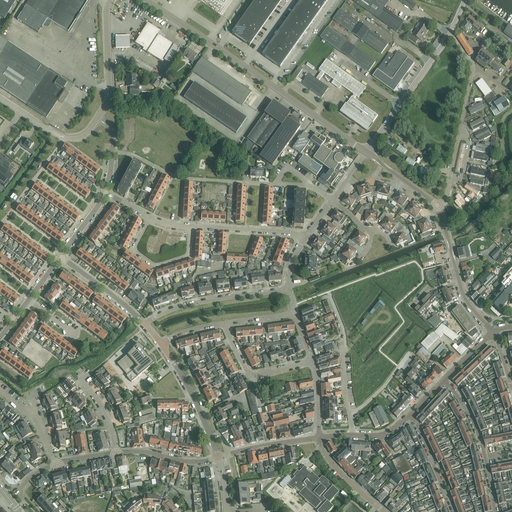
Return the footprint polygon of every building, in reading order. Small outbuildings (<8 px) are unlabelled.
[(0,0),(0,16),(4,19),(15,0),(0,0)] [(46,0),(29,0),(26,6),(51,22),(66,32),(69,33),(78,20),(46,0)] [(76,0),(46,0),(78,20),(86,6),(76,0)] [(301,0),(262,55),(280,68),(328,0),(301,0)] [(352,0),(397,32),(404,22),(384,8),(390,0),(398,0),(412,10),(416,5),(409,0),(352,0)] [(258,14),(263,7),(254,1),(249,7),(258,14)] [(276,7),(267,1),(263,7),(272,14),(276,7)] [(51,22),(26,6),(17,20),(38,33),(44,24),(48,27),(51,22)] [(254,20),(258,14),(249,7),(245,14),(254,20)] [(272,14),(263,7),(258,14),(267,20),(272,14)] [(333,20),(381,54),(388,44),(340,10),(333,20)] [(249,27),(254,20),(245,14),(240,20),(249,27)] [(267,20),(258,14),(254,20),(263,27),(267,20)] [(485,28),(484,28),(475,21),(475,20),(470,16),(460,28),(467,33),(471,27),(472,26),(481,33),(485,28)] [(245,33),(249,27),(240,20),(236,27),(245,33)] [(254,20),(249,27),(258,33),(263,27),(254,20)] [(162,63),(163,61),(169,65),(179,49),(158,35),(160,31),(147,23),(135,43),(148,51),(147,53),(162,63)] [(416,43),(419,39),(421,41),(429,29),(421,23),(414,34),(409,31),(406,36),(416,43)] [(240,39),(245,33),(236,27),(231,33),(240,39)] [(258,33),(249,27),(245,33),(254,39),(258,33)] [(320,37),(368,72),(375,62),(327,28),(320,37)] [(179,30),(175,36),(185,43),(189,37),(179,30)] [(254,39),(245,33),(240,39),(249,46),(254,39)] [(461,33),(456,36),(469,56),(473,53),(461,33)] [(129,37),(115,37),(116,50),(130,49),(129,37)] [(8,43),(0,54),(0,87),(25,104),(46,118),(64,90),(63,89),(67,84),(60,79),(61,78),(48,70),(8,43)] [(188,48),(185,52),(182,50),(178,56),(181,58),(183,56),(192,62),(190,64),(194,67),(199,58),(196,56),(197,55),(188,48)] [(498,64),(500,62),(499,61),(496,58),(495,59),(483,49),(477,56),(479,57),(475,62),(484,69),(488,64),(490,66),(494,69),(497,71),(501,67),(498,64)] [(414,63),(413,62),(408,59),(398,52),(394,57),(389,53),(373,77),(394,92),(402,81),(404,82),(409,75),(407,73),(414,63)] [(242,106),(251,93),(202,58),(192,71),(242,106)] [(152,69),(135,59),(131,64),(148,75),(152,69)] [(316,79),(318,81),(324,73),(334,80),(332,84),(339,89),(341,86),(353,94),(346,105),(346,104),(340,113),(367,132),(373,124),(372,123),(378,116),(354,99),(356,96),(358,98),(365,88),(326,60),(319,70),(322,71),(316,79)] [(312,71),(315,67),(307,62),(305,66),(312,71)] [(292,77),(295,79),(302,70),(299,67),(292,77)] [(309,74),(302,84),(321,98),(328,88),(318,81),(316,79),(309,74)] [(135,95),(135,89),(139,89),(138,82),(135,82),(135,75),(127,75),(127,87),(129,87),(130,90),(130,96),(135,95)] [(151,89),(154,92),(156,89),(156,88),(160,83),(154,79),(150,84),(153,86),(151,89)] [(485,96),(491,92),(482,80),(476,84),(485,96)] [(192,92),(197,84),(194,82),(189,90),(192,92)] [(176,92),(179,88),(172,84),(169,87),(176,92)] [(192,92),(189,90),(183,98),(186,100),(192,92)] [(192,92),(186,100),(189,102),(195,94),(192,92)] [(506,101),(504,98),(495,103),(494,101),(496,99),(492,93),(484,98),(491,108),(490,109),(495,117),(510,107),(508,104),(506,101)] [(195,94),(189,102),(192,104),(198,96),(195,94)] [(201,98),(198,96),(192,104),(195,106),(201,98)] [(204,100),(201,98),(195,106),(198,108),(204,100)] [(204,100),(198,108),(201,110),(206,102),(204,100)] [(255,144),(281,107),(273,101),(268,108),(263,114),(264,114),(246,139),(247,139),(255,144)] [(206,102),(201,110),(204,112),(209,104),(206,102)] [(481,103),(468,110),(471,116),(484,109),(481,103)] [(209,104),(204,112),(207,114),(212,106),(209,104)] [(212,106),(207,114),(210,116),(215,107),(212,106)] [(215,107),(210,116),(212,118),(218,109),(215,107)] [(282,108),(281,107),(255,144),(263,150),(281,126),(290,113),(282,108)] [(221,111),(218,109),(212,118),(215,120),(221,111)] [(221,111),(215,120),(218,122),(224,113),(221,111)] [(227,115),(224,113),(218,122),(221,124),(227,115)] [(227,115),(221,124),(224,126),(230,117),(227,115)] [(243,116),(238,123),(241,125),(247,118),(243,116)] [(230,117),(224,126),(227,128),(233,119),(230,117)] [(259,157),(268,164),(272,166),(300,127),(298,126),(289,120),(287,118),(259,157)] [(487,118),(485,119),(492,134),(495,132),(487,118)] [(235,121),(233,119),(227,128),(230,130),(235,121)] [(485,125),(482,119),(470,126),(473,132),(485,125)] [(235,121),(230,130),(233,132),(238,123),(235,121)] [(238,123),(233,132),(236,134),(241,125),(238,123)] [(489,134),(490,134),(488,129),(475,136),(477,140),(482,138),(483,141),(491,137),(489,134)] [(315,145),(321,136),(318,133),(317,134),(315,133),(312,138),(304,133),(292,149),(300,154),(308,143),(310,145),(312,143),(315,145)] [(321,136),(315,145),(320,149),(313,158),(322,165),(332,153),(331,149),(327,149),(322,146),(325,140),(324,139),(325,138),(321,136)] [(393,147),(396,142),(389,137),(385,142),(393,147)] [(29,150),(34,144),(28,140),(27,142),(24,140),(20,146),(23,147),(24,146),(29,150)] [(11,151),(15,153),(20,146),(16,144),(11,151)] [(66,144),(61,151),(60,151),(63,153),(63,152),(66,154),(70,147),(66,144)] [(407,150),(400,145),(396,150),(404,155),(407,150)] [(70,147),(66,154),(65,155),(68,156),(71,157),(75,151),(70,147)] [(491,155),(491,157),(489,162),(493,163),(493,162),(494,162),(497,163),(498,157),(494,156),(495,154),(496,149),(493,148),(491,153),(491,155)] [(473,161),(486,164),(488,153),(476,150),(473,161)] [(75,151),(71,157),(70,158),(72,160),(73,159),(75,161),(80,155),(75,151)] [(335,155),(332,153),(322,165),(330,170),(326,175),(335,182),(338,178),(337,178),(338,176),(333,172),(337,166),(337,164),(341,164),(343,161),(342,157),(339,155),(335,155)] [(0,174),(8,181),(13,176),(2,167),(3,167),(7,170),(12,163),(1,154),(0,155),(0,174)] [(80,155),(75,161),(75,162),(77,164),(78,163),(80,164),(85,158),(80,155)] [(303,155),(298,163),(316,176),(322,168),(303,155)] [(416,163),(409,157),(405,162),(413,168),(416,163)] [(85,158),(80,164),(80,165),(82,167),(83,166),(85,168),(90,162),(85,158)] [(133,161),(120,185),(116,192),(125,196),(141,165),(133,161)] [(90,162),(85,168),(84,169),(87,171),(87,170),(90,172),(94,165),(90,162)] [(52,163),(46,170),(47,170),(51,173),(56,167),(54,165),(54,164),(52,163)] [(265,168),(271,172),(274,168),(272,166),(268,164),(265,168)] [(94,165),(90,172),(89,172),(92,174),(92,173),(95,175),(95,176),(100,169),(99,169),(94,165)] [(57,166),(56,167),(51,173),(56,177),(61,171),(58,169),(59,168),(57,166)] [(485,175),(486,171),(472,168),(470,175),(482,178),(483,174),(485,175)] [(255,178),(256,169),(247,169),(247,176),(250,176),(249,177),(255,178)] [(256,169),(255,178),(262,178),(262,177),(265,177),(265,170),(256,169)] [(61,170),(61,171),(56,177),(61,181),(65,174),(63,172),(64,172),(61,170)] [(66,173),(65,174),(61,181),(66,184),(70,178),(68,176),(69,175),(66,173)] [(0,183),(4,187),(8,181),(0,174),(0,183)] [(162,175),(160,180),(167,184),(170,179),(162,175)] [(335,182),(326,175),(323,180),(319,178),(317,181),(324,185),(325,182),(331,186),(332,185),(333,185),(335,182)] [(71,177),(70,178),(66,184),(70,188),(75,181),(73,180),(73,179),(71,177)] [(483,187),(484,180),(470,177),(469,181),(471,181),(470,184),(483,187)] [(167,184),(160,180),(157,186),(164,190),(167,184)] [(76,181),(75,181),(70,188),(75,191),(80,185),(78,183),(78,182),(76,181)] [(36,183),(31,191),(33,192),(34,192),(36,194),(41,187),(36,184),(36,183)] [(81,184),(80,185),(75,191),(80,195),(85,189),(83,187),(83,186),(81,184)] [(374,196),(374,189),(371,189),(370,190),(368,184),(366,185),(364,185),(362,185),(366,197),(371,195),(372,196),(374,196)] [(378,189),(374,189),(374,196),(377,196),(377,195),(382,196),(386,184),(384,184),(382,184),(380,184),(378,189)] [(387,185),(386,184),(382,196),(388,198),(387,199),(389,201),(393,195),(389,192),(391,187),(389,186),(387,185)] [(366,197),(362,185),(361,186),(359,187),(357,188),(359,194),(358,194),(356,196),(360,201),(362,200),(361,199),(366,197)] [(157,186),(154,191),(161,195),(164,190),(157,186)] [(480,194),(467,186),(464,190),(470,193),(467,198),(472,201),(475,196),(477,198),(480,194)] [(41,187),(36,194),(38,196),(39,195),(41,197),(46,191),(41,187)] [(85,188),(85,189),(80,195),(85,199),(90,192),(87,190),(88,190),(85,188)] [(46,191),(41,197),(41,198),(43,200),(43,199),(46,201),(51,194),(46,191)] [(154,191),(151,196),(158,200),(161,195),(154,191)] [(305,192),(295,191),(293,226),(303,227),(305,192)] [(393,195),(389,201),(392,203),(392,201),(397,204),(404,194),(402,194),(401,193),(399,192),(395,197),(393,195)] [(469,201),(460,192),(456,197),(464,206),(469,201)] [(51,194),(46,201),(45,201),(48,203),(48,202),(51,204),(55,198),(51,194)] [(397,204),(396,206),(403,211),(406,206),(407,205),(405,203),(408,199),(406,197),(406,196),(405,195),(404,195),(404,194),(397,204)] [(360,201),(356,196),(353,198),(352,199),(348,195),(346,197),(345,198),(344,199),(343,199),(344,200),(343,202),(351,207),(355,201),(358,203),(360,201)] [(158,200),(151,196),(148,202),(156,206),(158,200)] [(55,198),(51,204),(50,205),(52,207),(53,206),(55,208),(60,201),(55,198)] [(60,201),(55,208),(55,209),(57,210),(58,210),(60,211),(65,205),(60,201)] [(156,206),(148,202),(145,207),(153,211),(156,206)] [(403,211),(402,212),(405,214),(406,213),(410,216),(417,206),(416,205),(414,205),(412,203),(409,208),(406,206),(403,211)] [(21,204),(16,211),(20,215),(25,208),(23,207),(23,206),(21,204)] [(65,205),(60,211),(60,212),(62,214),(63,213),(65,215),(70,209),(65,205)] [(109,210),(116,215),(119,210),(113,205),(109,210)] [(419,207),(417,206),(410,216),(415,219),(413,221),(414,222),(420,219),(418,215),(421,210),(420,209),(419,207)] [(26,208),(25,208),(20,215),(25,218),(30,212),(28,210),(28,209),(26,208)] [(70,209),(65,215),(65,216),(67,217),(68,217),(70,219),(75,212),(70,209)] [(116,215),(109,210),(106,215),(112,220),(116,215)] [(31,211),(30,212),(25,218),(30,222),(35,216),(32,214),(33,213),(31,211)] [(334,224),(340,228),(343,224),(341,222),(344,217),(336,211),(335,213),(334,213),(333,215),(333,216),(331,218),(336,221),(334,224)] [(75,212),(70,219),(69,219),(72,221),(72,220),(75,222),(80,216),(75,212)] [(387,214),(383,220),(385,222),(382,226),(384,228),(385,229),(386,230),(393,220),(393,221),(394,219),(387,214)] [(35,215),(35,216),(30,222),(35,225),(40,219),(37,217),(38,217),(35,215)] [(112,220),(106,215),(102,220),(109,225),(112,220)] [(40,218),(40,219),(35,225),(40,229),(44,223),(42,221),(43,220),(40,218)] [(135,218),(132,224),(138,227),(141,221),(135,218)] [(420,219),(414,222),(415,225),(417,225),(419,230),(420,229),(430,224),(429,223),(428,222),(427,220),(421,222),(420,219)] [(102,220),(99,225),(105,229),(109,225),(102,220)] [(393,220),(386,230),(387,231),(389,232),(391,233),(394,228),(397,230),(401,224),(398,222),(397,224),(393,221),(393,220)] [(45,222),(44,223),(40,229),(45,233),(49,226),(47,224),(45,222)] [(325,226),(324,227),(334,234),(337,230),(338,231),(340,228),(334,224),(333,226),(328,223),(326,225),(325,226)] [(132,224),(129,230),(135,233),(138,227),(132,224)] [(420,229),(422,234),(420,235),(421,239),(428,236),(426,233),(431,230),(430,228),(430,226),(430,224),(420,229)] [(6,225),(0,232),(2,234),(3,233),(6,235),(10,228),(6,225)] [(99,225),(95,230),(101,234),(105,229),(99,225)] [(50,226),(49,226),(45,233),(49,236),(54,230),(52,228),(52,227),(50,226)] [(334,234),(324,227),(323,229),(323,230),(321,232),(326,236),(324,238),(330,242),(332,240),(331,239),(334,234)] [(364,232),(358,227),(356,230),(359,232),(355,236),(364,243),(365,241),(365,239),(367,237),(362,234),(364,232)] [(10,228),(6,235),(5,236),(7,237),(8,237),(10,238),(15,232),(10,228)] [(54,230),(49,236),(54,240),(59,233),(56,232),(57,231),(55,229),(54,230)] [(95,230),(91,234),(98,239),(101,234),(95,230)] [(135,233),(129,230),(125,236),(132,239),(135,233)] [(15,232),(10,238),(10,239),(12,241),(13,240),(15,242),(20,236),(15,232)] [(59,233),(54,240),(59,243),(59,244),(64,237),(61,235),(62,234),(59,233)] [(396,244),(397,246),(407,241),(405,236),(406,235),(405,233),(394,238),(395,241),(395,242),(395,243),(395,244),(396,244)] [(98,239),(91,234),(88,239),(94,244),(98,239)] [(20,236),(15,242),(15,243),(17,244),(18,244),(20,246),(25,239),(20,236)] [(132,239),(125,236),(122,241),(129,245),(132,239)] [(364,243),(355,236),(352,241),(350,239),(348,242),(354,246),(355,243),(360,247),(362,245),(363,244),(364,243)] [(315,240),(314,241),(323,248),(326,243),(328,245),(330,242),(324,238),(323,241),(318,237),(316,239),(315,240)] [(256,238),(253,244),(260,247),(263,240),(256,238)] [(25,239),(20,246),(19,246),(22,248),(22,247),(25,249),(30,243),(25,239)] [(281,239),(279,245),(286,248),(288,242),(281,239)] [(129,245),(122,241),(119,247),(126,251),(129,245)] [(323,248),(314,241),(313,243),(312,245),(311,247),(316,250),(314,252),(320,257),(322,254),(320,252),(323,248)] [(354,246),(348,242),(343,249),(345,251),(354,257),(355,255),(355,254),(357,252),(352,248),(354,246)] [(436,254),(444,252),(441,242),(433,245),(436,254)] [(30,243),(25,249),(24,250),(27,252),(27,251),(30,253),(34,246),(30,243)] [(253,244),(251,251),(258,254),(264,256),(265,255),(266,254),(260,252),(261,251),(259,250),(260,247),(253,244)] [(279,245),(277,251),(284,254),(286,248),(279,245)] [(34,246),(30,253),(29,253),(31,255),(32,254),(34,256),(39,250),(34,246)] [(464,247),(458,249),(457,249),(460,259),(466,258),(464,247)] [(503,252),(498,248),(490,256),(494,260),(503,252)] [(80,260),(85,253),(80,249),(76,256),(80,260)] [(39,250),(34,256),(34,257),(36,259),(37,258),(39,260),(44,253),(39,250)] [(251,251),(249,257),(255,259),(258,254),(251,251)] [(277,251),(275,256),(282,259),(284,254),(277,251)] [(345,251),(342,255),(340,253),(338,256),(344,260),(345,258),(350,261),(351,259),(353,258),(354,257),(345,251)] [(126,252),(122,258),(127,262),(132,256),(126,252)] [(44,253),(39,260),(39,261),(41,262),(42,262),(44,263),(44,264),(49,257),(44,253)] [(90,257),(85,253),(80,260),(85,263),(90,257)] [(195,253),(194,256),(194,260),(201,260),(203,261),(206,261),(206,259),(203,258),(203,256),(202,256),(202,253),(195,253)] [(5,256),(4,257),(0,262),(0,263),(4,267),(9,260),(6,259),(7,258),(5,256)] [(132,256),(127,262),(133,266),(137,260),(132,256)] [(282,259),(275,256),(272,262),(280,265),(282,259)] [(95,260),(90,257),(85,263),(90,267),(95,260)] [(10,260),(9,260),(4,267),(9,270),(14,264),(11,262),(12,261),(10,260)] [(95,260),(90,267),(95,270),(100,264),(95,260)] [(137,260),(133,266),(138,270),(142,264),(137,260)] [(193,260),(185,262),(188,269),(195,267),(193,260)] [(188,269),(185,262),(179,264),(181,271),(188,269)] [(262,271),(256,271),(258,283),(264,283),(263,274),(265,274),(265,272),(264,264),(264,263),(261,262),(262,271)] [(14,263),(14,264),(9,270),(14,274),(18,268),(16,266),(17,265),(14,263)] [(100,264),(95,270),(100,274),(104,268),(100,264)] [(142,264),(138,270),(143,273),(148,268),(142,264)] [(179,264),(173,266),(175,273),(181,271),(179,264)] [(314,264),(305,264),(305,267),(305,270),(310,270),(310,272),(316,273),(317,264),(314,264)] [(173,266),(166,268),(169,275),(175,273),(173,266)] [(256,271),(253,272),(250,272),(250,266),(247,267),(247,270),(247,271),(248,276),(251,276),(252,284),(258,283),(256,271)] [(19,267),(18,268),(14,274),(19,278),(23,271),(21,269),(19,267)] [(104,268),(100,274),(105,277),(109,271),(104,268)] [(148,268),(143,273),(146,275),(145,277),(146,278),(144,280),(146,282),(149,278),(149,277),(153,272),(148,268)] [(166,268),(160,270),(162,277),(163,279),(164,282),(165,286),(168,285),(167,281),(166,281),(166,279),(169,278),(169,275),(166,268)] [(24,270),(23,271),(19,278),(23,281),(28,275),(26,273),(26,272),(24,270)] [(449,276),(448,271),(444,272),(443,270),(437,271),(435,273),(436,274),(439,274),(440,279),(449,276)] [(109,271),(105,277),(109,281),(114,275),(109,271)] [(470,271),(463,273),(466,283),(473,281),(470,271)] [(496,299),(492,304),(500,311),(511,298),(511,271),(505,280),(507,282),(503,287),(501,285),(497,290),(501,294),(499,296),(498,295),(496,299)] [(64,282),(68,275),(64,272),(59,278),(64,282)] [(223,272),(220,272),(223,290),(224,290),(224,291),(229,290),(229,289),(228,280),(225,281),(223,272)] [(479,280),(483,284),(491,275),(488,272),(479,280)] [(491,275),(483,284),(486,288),(497,277),(493,273),(491,275)] [(29,274),(28,275),(23,281),(28,285),(33,278),(31,277),(31,276),(29,274)] [(68,275),(64,282),(69,285),(73,279),(68,275)] [(119,278),(114,275),(109,281),(114,285),(119,278)] [(449,276),(440,279),(441,283),(439,284),(440,287),(447,285),(447,282),(450,281),(449,276)] [(119,278),(114,285),(119,288),(124,282),(119,278)] [(78,283),(73,279),(69,285),(73,289),(78,283)] [(124,282),(119,288),(124,292),(129,286),(124,282)] [(78,283),(73,289),(78,293),(83,286),(78,283)] [(205,293),(212,292),(210,283),(204,285),(205,293)] [(51,289),(58,293),(61,288),(55,284),(51,289)] [(88,290),(83,286),(78,293),(83,296),(88,290)] [(475,291),(469,297),(473,301),(483,291),(485,289),(483,287),(477,293),(475,291)] [(4,288),(0,292),(0,296),(1,297),(1,296),(4,298),(8,291),(4,288)] [(192,288),(186,289),(188,298),(192,297),(192,296),(194,295),(192,288)] [(446,288),(439,291),(440,294),(442,293),(444,297),(453,294),(451,289),(447,290),(446,288)] [(51,289),(47,293),(54,298),(58,293),(51,289)] [(138,291),(136,293),(130,289),(127,294),(129,296),(128,297),(133,302),(140,292),(138,291)] [(188,298),(186,289),(180,290),(182,298),(184,298),(184,299),(188,298)] [(88,290),(83,296),(88,300),(93,293),(88,290)] [(8,291),(4,298),(3,298),(6,300),(6,299),(9,301),(13,295),(8,291)] [(485,293),(483,291),(473,301),(478,306),(484,299),(482,296),(485,293)] [(140,292),(133,302),(139,306),(141,304),(143,306),(146,301),(141,297),(143,294),(140,292)] [(169,302),(177,299),(175,292),(167,295),(169,302)] [(47,293),(44,298),(52,305),(54,302),(52,301),(54,298),(47,293)] [(453,294),(444,297),(446,302),(444,303),(445,306),(453,302),(452,300),(455,298),(453,294)] [(13,295),(9,301),(8,302),(10,304),(11,303),(13,305),(14,305),(18,298),(13,295)] [(169,302),(167,295),(159,298),(162,305),(169,302)] [(431,297),(429,295),(425,299),(432,305),(435,301),(437,303),(439,301),(433,295),(431,297)] [(97,306),(102,300),(97,296),(92,303),(97,306)] [(159,298),(151,301),(153,308),(162,305),(159,298)] [(432,305),(425,299),(421,302),(424,305),(423,307),(428,312),(430,310),(428,308),(432,305)] [(107,304),(102,300),(97,306),(102,310),(107,304)] [(64,312),(69,305),(66,304),(64,302),(63,303),(59,308),(64,312)] [(107,304),(102,310),(107,314),(111,307),(107,304)] [(377,304),(372,311),(375,313),(380,307),(377,304)] [(69,305),(64,312),(69,315),(73,309),(69,305)] [(418,306),(415,310),(422,316),(425,312),(427,314),(428,312),(423,307),(421,308),(418,306)] [(452,312),(451,313),(455,318),(464,311),(460,306),(452,312)] [(111,307),(107,314),(111,317),(116,311),(111,307)] [(301,317),(313,313),(311,307),(300,311),(302,317),(301,317)] [(78,313),(73,309),(69,315),(73,319),(78,313)] [(116,311),(111,317),(116,321),(121,314),(116,311)] [(464,311),(455,318),(457,321),(466,314),(464,311)] [(31,312),(27,317),(34,322),(36,319),(36,320),(38,317),(31,312)] [(83,316),(78,313),(73,319),(78,323),(83,316)] [(313,313),(301,317),(303,323),(315,318),(313,313)] [(121,314),(116,321),(121,324),(126,318),(121,314)] [(466,314),(457,321),(460,324),(469,318),(466,314)] [(435,329),(441,322),(436,315),(427,322),(435,329)] [(88,320),(83,316),(78,323),(83,326),(88,320)] [(27,317),(24,322),(30,327),(32,324),(32,325),(34,322),(27,317)] [(469,318),(460,324),(462,328),(471,321),(469,318)] [(88,320),(83,326),(88,330),(93,324),(88,320)] [(471,321),(462,328),(464,331),(474,324),(471,321)] [(24,322),(20,327),(26,332),(28,329),(29,330),(30,327),(24,322)] [(306,332),(318,327),(318,325),(315,326),(315,325),(312,326),(311,323),(304,326),(306,332)] [(98,327),(93,324),(88,330),(93,334),(98,327)] [(433,332),(421,345),(427,350),(439,337),(440,338),(443,334),(453,341),(455,339),(458,342),(459,342),(461,344),(459,347),(456,350),(461,356),(467,349),(468,349),(471,346),(463,338),(460,335),(459,334),(457,335),(451,330),(451,331),(442,324),(435,333),(433,332)] [(474,324),(464,331),(467,334),(466,335),(467,335),(469,337),(471,339),(473,337),(478,332),(475,329),(476,328),(474,324)] [(43,325),(38,332),(40,334),(41,334),(43,336),(48,329),(43,325)] [(276,340),(274,326),(267,327),(267,328),(264,328),(265,335),(268,334),(268,335),(273,334),(273,340),(276,340)] [(26,332),(20,327),(16,332),(23,337),(24,335),(25,335),(27,332),(26,332)] [(102,331),(98,327),(93,334),(98,337),(102,331)] [(265,335),(264,328),(261,329),(261,327),(255,328),(256,336),(256,342),(258,342),(258,336),(262,335),(265,335)] [(48,329),(43,336),(45,338),(46,337),(48,339),(53,333),(48,329)] [(243,343),(242,329),(235,330),(236,338),(240,338),(241,344),(243,343)] [(315,329),(306,333),(308,339),(325,333),(325,332),(317,335),(315,329)] [(102,331),(98,337),(102,341),(107,334),(102,331)] [(219,331),(212,333),(214,340),(215,346),(217,346),(223,344),(223,341),(217,342),(216,340),(220,339),(219,331)] [(16,332),(12,338),(19,342),(21,340),(23,337),(16,332)] [(53,333),(48,339),(48,340),(50,341),(51,341),(53,343),(58,337),(53,333)] [(214,340),(212,333),(206,334),(208,342),(209,351),(215,348),(215,346),(211,347),(210,341),(214,340)] [(325,333),(308,339),(310,344),(319,340),(318,337),(325,334),(325,333)] [(208,342),(206,334),(199,335),(200,337),(201,343),(203,353),(206,352),(205,348),(203,343),(208,342)] [(461,334),(460,335),(463,338),(471,346),(474,343),(471,339),(469,337),(467,339),(464,336),(464,337),(461,334)] [(196,336),(190,338),(192,346),(194,351),(196,351),(195,345),(199,344),(199,343),(201,343),(200,337),(197,338),(196,336)] [(58,337),(53,343),(55,345),(56,345),(58,347),(63,340),(58,337)] [(19,342),(12,338),(9,342),(8,343),(15,347),(17,345),(19,342)] [(190,338),(184,340),(188,353),(190,352),(188,347),(192,346),(190,338)] [(301,345),(299,339),(293,342),(295,348),(301,345)] [(63,340),(58,347),(60,349),(61,349),(63,351),(68,344),(63,340)] [(178,342),(175,343),(177,349),(180,348),(180,349),(184,348),(187,357),(189,356),(188,353),(184,340),(178,342)] [(319,342),(312,345),(313,350),(321,347),(329,344),(328,342),(320,345),(319,342)] [(68,344),(63,351),(65,353),(66,352),(68,354),(73,348),(68,344)] [(154,364),(143,351),(145,350),(138,344),(127,355),(117,364),(127,376),(126,377),(131,383),(153,364),(154,364)] [(440,356),(445,350),(447,348),(443,344),(432,356),(433,357),(436,360),(436,359),(437,360),(440,357),(440,356)] [(301,345),(295,348),(297,354),(303,351),(301,345)] [(248,346),(242,349),(244,352),(247,357),(254,354),(252,351),(254,350),(253,347),(250,349),(248,346)] [(492,354),(494,352),(489,346),(485,350),(498,363),(500,362),(498,359),(497,357),(496,358),(494,356),(492,354)] [(433,357),(432,356),(423,347),(416,355),(426,364),(433,357)] [(73,348),(68,354),(68,355),(71,356),(74,358),(78,352),(73,348)] [(277,350),(274,351),(277,359),(283,357),(280,349),(279,349),(277,349),(277,350)] [(291,349),(287,351),(286,352),(288,357),(294,355),(292,349),(291,349)] [(498,363),(485,350),(482,353),(487,359),(489,357),(495,364),(498,363)] [(229,357),(227,351),(219,355),(222,360),(229,357)] [(271,352),(271,354),(269,355),(271,361),(277,359),(274,351),(271,352)] [(445,351),(444,352),(445,353),(454,362),(458,358),(452,353),(450,355),(445,351)] [(445,353),(444,352),(441,356),(443,358),(450,365),(454,362),(445,353)] [(8,353),(8,354),(3,360),(8,364),(13,358),(10,356),(11,355),(8,353)] [(315,358),(317,364),(333,359),(331,353),(315,358)] [(482,353),(478,357),(487,366),(489,368),(490,367),(487,363),(485,361),(487,359),(482,353)] [(254,354),(247,357),(249,362),(256,359),(254,354)] [(13,357),(13,358),(8,364),(13,368),(18,361),(15,359),(16,359),(13,357)] [(229,357),(222,360),(225,366),(232,362),(229,357)] [(478,357),(474,360),(479,365),(481,364),(485,368),(487,366),(478,357)] [(190,367),(196,363),(192,358),(187,361),(190,367)] [(339,365),(339,358),(318,364),(319,370),(339,365)] [(443,358),(442,360),(439,362),(446,369),(450,365),(443,358)] [(259,364),(256,359),(249,362),(252,368),(259,364)] [(474,360),(471,364),(480,373),(481,372),(477,367),(479,365),(474,360)] [(18,361),(13,368),(18,372),(23,365),(20,363),(21,363),(18,361)] [(199,369),(197,367),(200,365),(198,362),(196,363),(190,367),(193,372),(199,369)] [(235,367),(232,362),(225,366),(228,371),(235,367)] [(491,369),(491,370),(488,371),(489,372),(502,368),(500,363),(493,365),(494,368),(491,369)] [(471,364),(467,367),(472,372),(474,371),(476,373),(478,375),(480,373),(471,364)] [(23,365),(18,372),(23,375),(28,369),(25,367),(26,366),(23,365)] [(443,372),(438,367),(437,367),(434,365),(430,369),(439,377),(443,372)] [(28,369),(23,375),(28,379),(33,373),(30,371),(32,369),(29,367),(28,369)] [(238,372),(235,367),(228,371),(229,374),(228,374),(229,377),(238,372)] [(439,377),(430,369),(428,367),(427,368),(430,371),(428,373),(436,380),(439,377)] [(472,372),(467,367),(463,370),(472,380),(474,379),(470,374),(472,372)] [(410,379),(416,373),(410,368),(405,374),(410,379)] [(329,369),(320,372),(319,372),(321,378),(331,376),(329,369)] [(463,370),(460,374),(465,379),(467,377),(469,379),(471,382),(472,380),(463,370)] [(423,371),(421,373),(433,383),(436,380),(428,373),(427,375),(423,371)] [(208,373),(204,375),(202,372),(195,376),(198,381),(207,376),(209,375),(208,373)] [(96,386),(105,379),(102,375),(101,375),(99,373),(94,377),(96,379),(94,381),(95,383),(94,384),(96,386)] [(421,373),(420,374),(425,379),(424,381),(430,386),(433,383),(421,373)] [(460,374),(456,377),(466,388),(468,386),(463,381),(465,379),(460,374)] [(207,376),(198,381),(201,387),(208,383),(206,380),(209,379),(207,376)] [(243,383),(240,377),(233,381),(234,383),(233,384),(235,387),(243,383)] [(420,393),(415,388),(417,386),(408,377),(405,380),(412,387),(408,391),(416,398),(420,393)] [(466,388),(456,377),(452,381),(458,386),(460,384),(464,389),(466,388)] [(105,379),(96,386),(98,388),(99,387),(101,389),(103,387),(105,390),(110,386),(108,383),(109,383),(105,379)] [(71,383),(68,380),(61,386),(68,394),(76,387),(72,382),(71,383)] [(293,383),(285,385),(287,393),(295,391),(295,390),(313,387),(312,380),(293,383)] [(496,384),(494,385),(491,386),(492,388),(504,384),(503,380),(495,382),(496,384)] [(423,381),(424,381),(420,386),(424,390),(425,391),(430,386),(424,381),(423,381)] [(243,383),(235,387),(237,392),(238,391),(239,394),(247,390),(243,383)] [(217,388),(211,391),(210,387),(203,391),(205,397),(212,393),(218,391),(217,388)] [(468,388),(461,391),(464,396),(476,389),(474,387),(469,390),(468,388)] [(108,401),(118,395),(115,390),(114,391),(113,388),(107,392),(109,394),(107,396),(108,397),(107,398),(108,401)] [(476,389),(464,396),(466,400),(473,397),(472,394),(477,391),(476,389)] [(499,394),(497,395),(494,396),(495,398),(508,394),(506,389),(499,391),(499,394)] [(444,390),(441,393),(450,402),(452,400),(448,397),(450,395),(444,390)] [(212,393),(205,397),(208,403),(215,399),(214,396),(216,395),(215,392),(218,391),(212,393)] [(294,395),(295,398),(290,399),(291,402),(298,400),(313,397),(313,391),(294,395)] [(488,392),(484,394),(485,396),(481,398),(483,402),(488,399),(487,399),(491,397),(488,392)] [(75,393),(70,397),(68,399),(70,402),(71,401),(74,404),(83,397),(81,395),(80,396),(79,394),(77,396),(75,393)] [(441,393),(437,397),(443,402),(445,400),(449,404),(451,403),(450,402),(441,393)] [(43,406),(54,401),(51,396),(50,397),(49,394),(43,397),(45,400),(42,401),(43,403),(42,403),(43,406)] [(404,394),(402,397),(410,404),(414,399),(412,398),(413,397),(410,394),(407,398),(405,396),(406,396),(404,394)] [(121,399),(118,395),(108,401),(110,403),(111,403),(112,405),(114,403),(116,406),(121,403),(120,400),(121,399)] [(402,397),(400,395),(398,397),(401,401),(402,400),(403,401),(401,404),(406,408),(410,404),(402,397)] [(140,399),(142,405),(151,402),(149,396),(140,399)] [(83,397),(74,404),(78,408),(79,408),(81,410),(86,406),(84,404),(86,402),(84,400),(85,399),(83,397)] [(298,400),(299,402),(295,403),(296,406),(299,405),(314,402),(313,397),(298,400)] [(337,401),(336,400),(337,399),(337,397),(330,397),(330,400),(325,400),(325,406),(337,405),(337,401)] [(437,397),(434,401),(444,410),(445,408),(441,404),(443,402),(437,397)] [(481,399),(468,404),(471,409),(478,406),(476,403),(481,401),(481,399)] [(502,404),(500,404),(495,406),(495,408),(511,403),(509,399),(502,401),(502,404)] [(56,406),(54,401),(43,406),(44,409),(46,408),(47,410),(49,409),(50,412),(56,409),(55,407),(56,406)] [(434,401),(430,404),(436,410),(438,407),(442,411),(444,410),(434,401)] [(229,402),(217,408),(218,410),(214,412),(218,423),(227,419),(223,412),(232,408),(229,402)] [(450,408),(448,410),(443,413),(443,415),(458,406),(456,402),(449,406),(450,408)] [(397,405),(396,403),(393,406),(401,413),(406,408),(401,404),(400,404),(399,403),(397,405)] [(430,404),(427,408),(438,418),(438,419),(440,417),(438,416),(438,415),(434,411),(436,410),(430,404)] [(273,405),(271,406),(267,407),(268,413),(268,414),(273,412),(275,412),(273,405)] [(305,410),(299,412),(294,413),(295,415),(302,413),(314,410),(314,405),(305,407),(305,410)] [(116,418),(127,414),(125,409),(124,409),(123,406),(117,409),(118,411),(116,412),(117,414),(115,415),(116,418)] [(381,427),(389,423),(381,406),(373,410),(374,412),(369,414),(375,428),(381,425),(381,427)] [(401,413),(393,406),(391,408),(393,409),(395,410),(392,413),(397,418),(401,413)] [(458,406),(443,415),(444,417),(453,412),(454,415),(461,411),(458,406)] [(7,408),(5,409),(6,409),(0,415),(0,416),(1,418),(4,415),(6,417),(13,410),(11,408),(9,410),(7,408)] [(438,418),(427,408),(423,412),(429,417),(431,415),(437,420),(438,418)] [(485,408),(473,414),(475,418),(482,415),(481,413),(486,410),(485,408)] [(85,420),(95,415),(94,412),(93,413),(92,411),(89,412),(88,409),(80,413),(81,416),(83,416),(85,420)] [(13,410),(6,417),(8,419),(6,422),(7,424),(15,415),(13,413),(14,411),(13,410)] [(456,417),(453,418),(451,420),(452,422),(463,415),(461,411),(454,415),(456,417)] [(274,427),(271,422),(264,423),(262,415),(268,413),(268,412),(261,414),(257,415),(261,426),(260,426),(262,430),(263,433),(266,433),(269,432),(270,441),(276,440),(273,426),(274,427)] [(423,412),(420,415),(427,423),(426,424),(427,425),(429,424),(431,427),(433,425),(431,423),(427,419),(429,417),(423,412)] [(482,415),(475,418),(477,422),(484,420),(483,417),(485,417),(490,414),(489,412),(482,415)] [(60,413),(58,413),(51,415),(52,418),(50,418),(50,420),(49,421),(50,424),(61,421),(61,420),(62,419),(60,413)] [(127,414),(116,418),(117,421),(119,420),(120,422),(122,421),(123,424),(129,422),(128,419),(129,419),(127,414)] [(510,418),(507,419),(500,421),(501,423),(511,420),(511,414),(509,416),(510,418)] [(15,415),(7,424),(9,425),(12,422),(14,425),(19,419),(21,417),(19,415),(17,417),(15,415)] [(97,418),(95,415),(85,420),(87,425),(89,424),(90,427),(96,424),(94,422),(97,420),(96,418),(97,418)] [(337,415),(334,415),(325,416),(325,421),(331,421),(331,424),(338,424),(338,421),(337,420),(337,415)] [(427,423),(420,415),(416,419),(422,424),(424,422),(426,424),(427,423)] [(466,419),(463,415),(452,422),(453,424),(458,421),(459,423),(466,419)] [(273,420),(271,421),(271,422),(274,427),(279,426),(283,425),(286,425),(286,424),(289,423),(287,417),(282,418),(273,420)] [(313,418),(305,420),(306,424),(308,433),(313,432),(313,423),(313,418)] [(20,433),(28,428),(25,422),(23,424),(21,421),(20,422),(13,426),(15,429),(17,428),(20,433)] [(62,426),(61,421),(50,424),(51,427),(52,426),(53,428),(55,428),(56,431),(62,429),(61,426),(62,426)] [(255,443),(249,428),(247,422),(242,424),(246,435),(244,436),(245,439),(248,439),(249,444),(255,443)] [(458,427),(456,428),(453,430),(454,432),(466,427),(464,422),(457,425),(458,427)] [(492,425),(491,423),(479,427),(481,432),(488,430),(487,427),(492,425)] [(234,425),(226,428),(219,430),(221,434),(230,430),(234,439),(231,440),(235,448),(244,444),(234,425)] [(252,426),(249,428),(255,443),(260,442),(257,434),(255,435),(254,432),(252,426)] [(415,438),(417,437),(411,426),(410,426),(408,427),(408,428),(415,443),(417,442),(415,438)] [(304,435),(301,427),(292,429),(295,437),(304,435)] [(468,431),(466,427),(454,432),(455,434),(460,431),(461,434),(456,436),(456,437),(468,431)] [(32,434),(28,428),(20,433),(23,438),(22,439),(25,444),(30,441),(27,436),(32,434)] [(412,441),(406,429),(405,428),(401,432),(404,437),(409,443),(412,441)] [(431,431),(430,428),(423,432),(425,436),(437,431),(436,429),(434,430),(431,431)] [(490,430),(481,433),(483,438),(485,446),(493,445),(491,437),(490,430)] [(438,432),(437,431),(425,436),(428,441),(435,438),(433,435),(438,432)] [(401,432),(394,437),(399,443),(402,442),(405,446),(409,444),(409,443),(404,437),(401,432)] [(54,442),(65,440),(64,435),(63,435),(63,433),(56,434),(57,437),(54,437),(55,439),(53,439),(54,442)] [(85,441),(84,434),(74,436),(76,443),(85,441)] [(464,441),(461,442),(459,443),(458,443),(456,444),(457,446),(472,441),(470,436),(463,439),(464,441)] [(155,446),(157,438),(150,437),(149,444),(155,446)] [(161,447),(162,448),(162,449),(164,449),(164,448),(167,449),(170,440),(170,438),(164,437),(163,440),(161,447)] [(399,443),(394,437),(387,442),(392,448),(394,451),(401,446),(399,443)] [(65,440),(54,442),(54,445),(56,445),(56,447),(59,447),(59,450),(65,449),(65,446),(66,446),(65,440)] [(443,441),(442,440),(430,445),(432,450),(439,447),(438,444),(443,441)] [(85,441),(76,443),(77,449),(86,447),(85,441)] [(326,445),(326,446),(331,454),(335,451),(336,452),(337,452),(336,451),(337,450),(335,446),(334,447),(331,442),(329,444),(328,443),(327,443),(326,443),(326,444),(326,445)] [(361,443),(360,451),(363,452),(363,457),(366,461),(369,459),(367,458),(367,457),(365,456),(366,444),(361,443)] [(393,455),(384,443),(379,446),(388,458),(393,455)] [(30,453),(40,449),(37,444),(31,447),(30,444),(23,447),(24,450),(28,448),(30,453)] [(375,444),(373,446),(378,454),(381,452),(386,459),(386,460),(388,458),(379,446),(378,444),(377,444),(375,445),(375,444)] [(440,449),(439,447),(432,450),(434,454),(441,451),(446,448),(445,446),(440,449)] [(470,450),(468,451),(461,453),(462,455),(478,451),(477,446),(470,448),(470,450)] [(345,447),(335,457),(333,458),(339,465),(344,460),(351,454),(351,453),(345,447)] [(296,459),(294,448),(287,450),(288,457),(285,458),(287,465),(291,464),(290,460),(296,459)] [(40,449),(30,453),(33,458),(30,460),(31,463),(37,460),(35,457),(42,454),(40,449)] [(282,449),(277,450),(279,457),(282,457),(282,459),(283,467),(285,466),(284,459),(282,449)] [(408,451),(403,453),(405,456),(407,458),(409,457),(415,454),(412,449),(408,451)] [(442,453),(441,451),(434,454),(436,459),(448,453),(451,451),(450,449),(442,453)] [(279,457),(277,450),(273,451),(274,458),(277,458),(279,469),(281,468),(279,457)] [(415,454),(416,456),(413,458),(414,460),(417,458),(425,454),(423,450),(420,452),(419,451),(415,454)] [(255,452),(247,453),(250,465),(257,464),(255,452)] [(448,453),(436,459),(438,463),(445,460),(444,457),(449,455),(448,453)] [(425,454),(417,458),(418,460),(413,463),(412,461),(409,462),(411,466),(427,459),(425,454)] [(24,456),(22,455),(19,457),(25,463),(27,460),(24,456)] [(127,466),(125,456),(116,458),(118,468),(119,470),(127,468),(127,466)] [(346,462),(344,460),(339,465),(343,468),(354,458),(352,456),(346,462)] [(391,463),(388,464),(396,474),(399,472),(400,477),(413,470),(408,461),(407,458),(405,456),(396,460),(395,461),(391,463)] [(473,460),(470,461),(465,462),(466,464),(473,462),(473,463),(481,461),(479,456),(472,458),(473,460)] [(354,458),(343,468),(346,472),(351,467),(350,465),(351,463),(351,464),(355,460),(354,458)] [(429,463),(427,459),(411,466),(413,468),(420,465),(421,467),(429,463)] [(448,460),(441,463),(443,468),(455,463),(459,461),(458,459),(455,461),(449,463),(448,460)] [(6,471),(12,465),(7,460),(1,466),(6,471)] [(102,470),(100,460),(95,461),(97,471),(99,471),(101,476),(103,475),(103,472),(102,470)] [(97,471),(95,461),(90,462),(91,472),(94,472),(95,476),(98,475),(97,471)] [(474,465),(471,466),(463,467),(463,470),(482,466),(481,461),(473,463),(474,465)] [(352,468),(347,473),(350,477),(361,466),(358,463),(356,464),(358,466),(354,470),(352,468)] [(456,465),(455,463),(443,468),(445,472),(452,469),(451,467),(456,465)] [(186,466),(181,464),(177,480),(179,481),(181,474),(184,475),(186,466)] [(432,469),(430,464),(423,467),(424,470),(419,472),(420,474),(432,469)] [(12,465),(6,471),(11,475),(16,469),(12,465)] [(339,492),(332,486),(331,487),(328,484),(328,483),(328,481),(323,477),(321,477),(319,479),(311,472),(310,474),(306,470),(307,469),(304,466),(299,472),(297,471),(293,475),(294,477),(292,480),(287,485),(293,490),(295,487),(300,492),(299,494),(315,509),(316,508),(319,510),(317,511),(316,511),(327,511),(333,506),(329,503),(339,492)] [(363,468),(361,466),(350,477),(354,480),(356,479),(359,475),(357,473),(363,468)] [(482,466),(463,470),(464,475),(467,474),(466,470),(467,470),(467,471),(472,470),(475,469),(475,472),(483,471),(482,466)] [(499,483),(496,466),(490,467),(492,475),(495,474),(496,481),(494,482),(494,484),(499,483)] [(211,477),(211,473),(210,468),(203,469),(204,475),(204,478),(211,477)] [(452,469),(445,472),(447,477),(462,471),(463,471),(462,469),(458,470),(453,472),(452,469)] [(77,478),(75,470),(69,471),(71,481),(71,482),(73,483),(78,482),(77,478)] [(462,471),(447,477),(449,482),(456,479),(455,476),(463,473),(462,471)] [(65,472),(58,474),(60,482),(67,480),(65,472)] [(362,473),(359,475),(356,479),(358,481),(357,482),(362,485),(371,474),(369,472),(365,476),(362,473)] [(474,476),(471,477),(466,478),(466,480),(468,480),(466,480),(466,481),(482,477),(480,472),(473,474),(474,476)] [(428,479),(421,482),(422,484),(423,483),(436,478),(434,473),(427,476),(428,479)] [(52,476),(54,484),(55,486),(51,487),(53,490),(56,493),(57,495),(59,494),(57,491),(55,486),(61,484),(60,482),(58,474),(52,476)] [(371,474),(362,485),(366,489),(372,482),(370,480),(374,476),(371,474)] [(391,479),(398,485),(402,480),(395,474),(391,479)] [(46,482),(41,476),(34,481),(38,487),(46,482)] [(287,485),(292,480),(287,476),(279,485),(284,489),(287,485)] [(119,490),(118,486),(114,487),(112,480),(110,481),(112,492),(119,490)] [(372,482),(366,489),(370,492),(379,481),(377,480),(374,484),(372,482)] [(465,480),(463,481),(451,486),(452,491),(460,488),(458,485),(464,483),(464,484),(466,483),(465,480)] [(382,483),(379,481),(370,492),(374,496),(380,489),(378,488),(382,483)] [(476,486),(473,486),(468,488),(469,490),(476,488),(484,487),(483,482),(475,484),(476,486)] [(427,491),(424,492),(425,494),(437,490),(436,485),(428,488),(429,490),(427,491)] [(417,486),(414,487),(407,491),(408,495),(412,494),(411,491),(415,489),(418,488),(417,486)] [(477,491),(474,491),(470,492),(470,495),(485,492),(484,487),(476,488),(477,491)] [(511,487),(496,490),(497,495),(504,494),(503,491),(506,490),(511,488),(511,487)] [(381,489),(375,497),(374,497),(381,503),(388,495),(381,489)] [(457,490),(453,491),(450,492),(452,497),(466,492),(467,492),(466,489),(458,492),(457,490)] [(391,511),(403,499),(407,496),(406,492),(395,505),(393,503),(388,509),(391,511)] [(467,494),(466,492),(452,497),(454,502),(461,499),(460,497),(465,494),(465,495),(467,494)] [(439,494),(432,497),(433,499),(428,501),(429,504),(441,499),(439,494)] [(41,506),(47,500),(43,495),(37,501),(41,506)] [(151,507),(152,495),(147,495),(147,496),(144,496),(143,499),(142,500),(143,503),(144,503),(148,503),(148,506),(151,507)] [(152,495),(151,507),(155,507),(155,504),(160,504),(162,501),(160,501),(161,497),(157,497),(157,496),(152,495)] [(408,498),(407,496),(403,499),(391,511),(398,511),(401,510),(398,508),(403,503),(408,498)] [(469,496),(461,499),(454,502),(456,507),(463,504),(462,501),(470,498),(469,496)] [(383,505),(387,508),(393,500),(389,497),(383,505)] [(482,501),(479,502),(474,503),(474,501),(473,501),(473,503),(474,505),(482,503),(490,502),(489,497),(481,498),(482,501)] [(134,499),(130,502),(137,511),(139,509),(138,507),(141,504),(142,504),(141,500),(139,501),(137,498),(135,500),(134,499)] [(47,500),(41,506),(45,510),(51,505),(47,500)] [(164,511),(166,511),(174,505),(170,501),(169,502),(167,500),(164,502),(163,502),(162,505),(165,509),(163,511),(164,511)] [(135,511),(137,511),(130,502),(126,505),(126,506),(124,508),(126,511),(125,511),(130,511),(132,511),(133,511),(135,511)] [(483,506),(480,507),(477,507),(477,506),(474,506),(475,510),(491,507),(490,502),(482,503),(483,506)] [(463,504),(456,507),(457,511),(472,506),(472,503),(464,506),(463,504)]
